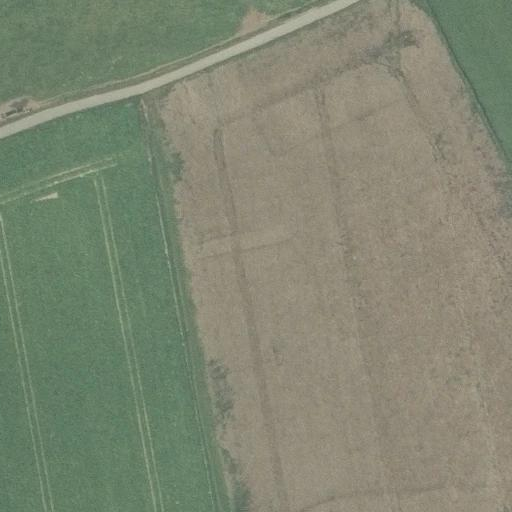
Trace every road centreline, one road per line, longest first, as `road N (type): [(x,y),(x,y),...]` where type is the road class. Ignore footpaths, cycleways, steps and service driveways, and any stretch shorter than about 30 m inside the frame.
road 1 (track): [(226,511),(152,87)]
road 2 (track): [(0,136),(170,81),(349,0)]
